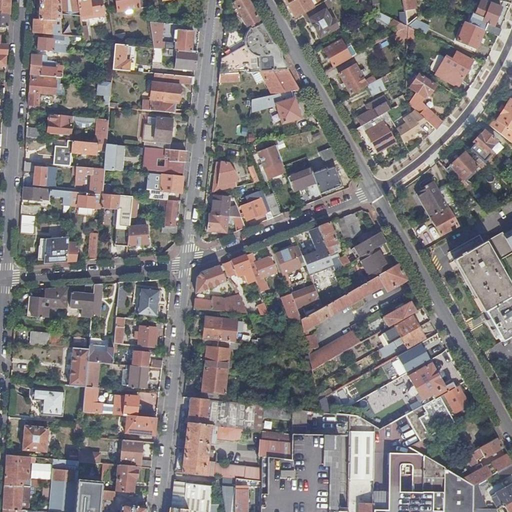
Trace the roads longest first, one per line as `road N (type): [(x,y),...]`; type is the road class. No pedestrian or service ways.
road 1 (tertiary): [(511,439),(373,190)]
road 2 (residential): [(4,278),(22,0)]
road 3 (residential): [(215,0),(186,263)]
road 4 (residential): [(186,263),(160,511)]
road 5 (tertiary): [(373,190),(263,0)]
road 6 (residential): [(373,190),(425,159),(460,121),(511,29)]
road 7 (residential): [(186,263),(373,190)]
road 8 (residential): [(4,278),(186,263)]
